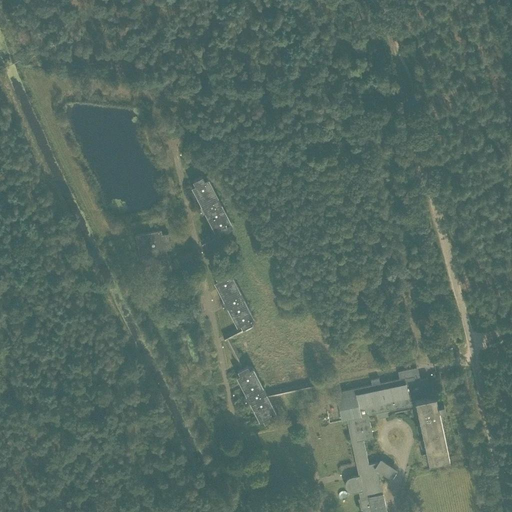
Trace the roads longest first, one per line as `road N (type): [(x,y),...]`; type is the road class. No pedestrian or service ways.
road 1 (unclassified): [(507,511),(418,128)]
road 2 (track): [(383,0),(418,128)]
